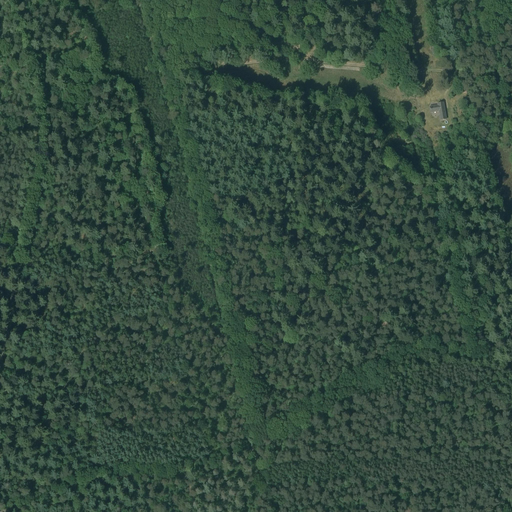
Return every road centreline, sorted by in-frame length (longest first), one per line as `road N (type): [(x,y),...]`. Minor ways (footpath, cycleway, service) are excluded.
road 1 (track): [(46,0),(69,14),(94,74),(122,94),(153,194),(150,230),(163,272),(228,339),(139,0)]
road 2 (track): [(0,350),(38,136),(26,53),(0,0)]
road 3 (track): [(511,359),(468,346),(403,344),(249,432)]
road 4 (track): [(203,59),(186,82),(184,101),(241,324)]
road 5 (track): [(387,66),(218,64),(194,48),(178,0)]
road 6 (track): [(90,255),(96,471)]
road 7 (track): [(0,511),(99,469),(185,464)]
road 8 (track): [(31,181),(90,255),(156,255)]
road 9 (track): [(241,324),(263,415),(298,402)]
